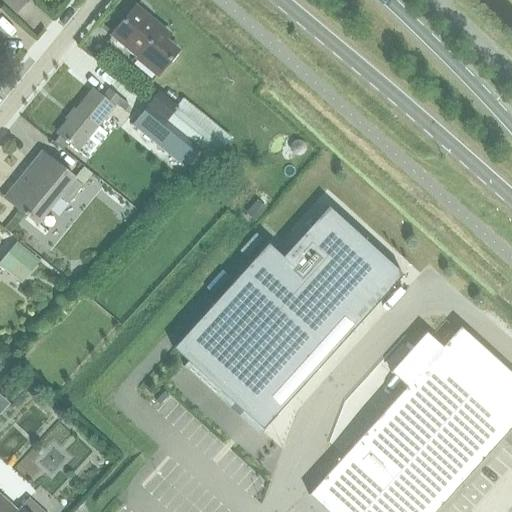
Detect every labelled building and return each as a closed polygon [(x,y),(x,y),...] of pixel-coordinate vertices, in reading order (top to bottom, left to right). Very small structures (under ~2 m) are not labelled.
[(28,0),(2,0),(16,13),(28,0)] [(155,76),(175,52),(156,36),(161,30),(134,8),(111,35),(137,57),(135,59),(155,76)] [(99,52),(94,58),(99,62),(104,57),(99,52)] [(124,111),(132,102),(112,85),(104,95),(124,111)] [(76,151),(112,107),(91,90),(55,133),(76,151)] [(183,99),(176,108),(157,92),(147,105),(148,107),(166,120),(165,121),(200,150),(214,161),(232,138),(183,99)] [(148,107),(133,126),(185,169),(200,150),(165,121),(166,120),(148,107)] [(21,181),(5,200),(32,222),(55,194),(67,204),(82,186),(74,179),(41,152),(18,179),(21,181)] [(268,245),(173,349),(187,363),(263,431),(403,276),(328,208),(283,258),(268,245)] [(23,218),(18,224),(24,230),(29,224),(23,218)] [(0,265),(20,283),(37,263),(15,245),(0,262),(0,265)] [(354,445),(322,481),(308,496),(326,511),(328,511),(338,502),(349,511),(436,511),(464,481),(511,428),(511,375),(457,326),(454,329),(439,345),(434,341),(426,334),(415,345),(414,346),(399,363),(401,365),(415,378),(355,444),(354,445)] [(0,511),(26,511),(20,506),(16,510),(0,494),(0,511)]
